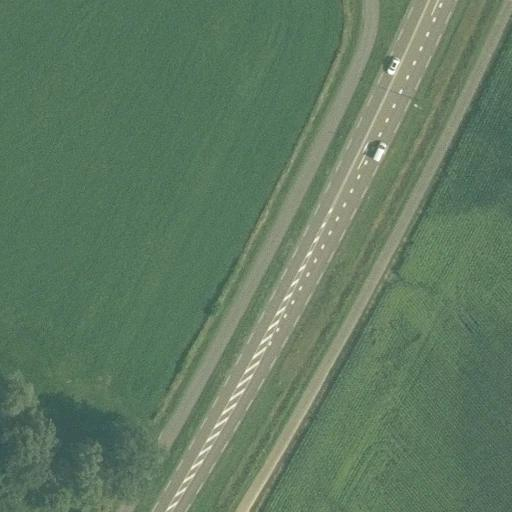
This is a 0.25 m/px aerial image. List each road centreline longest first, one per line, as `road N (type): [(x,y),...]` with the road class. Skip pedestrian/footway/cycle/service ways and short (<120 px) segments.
road 1 (primary): [(167,511),(303,273),(435,0)]
road 2 (unclassified): [(246,511),(411,208),(509,0)]
road 3 (unclassified): [(126,511),(226,336),(355,79),(367,49),(370,0)]
